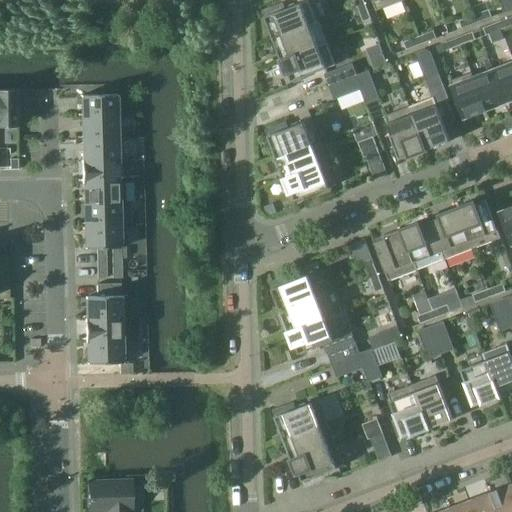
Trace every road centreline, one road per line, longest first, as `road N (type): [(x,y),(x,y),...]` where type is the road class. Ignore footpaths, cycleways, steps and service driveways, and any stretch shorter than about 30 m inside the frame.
road 1 (residential): [(511,142),(240,245)]
road 2 (residential): [(249,511),(240,245)]
road 3 (residential): [(0,194),(59,193),(56,382)]
road 4 (residential): [(240,245),(236,0)]
road 5 (residential): [(352,511),(511,449)]
road 6 (residential): [(56,382),(61,511)]
